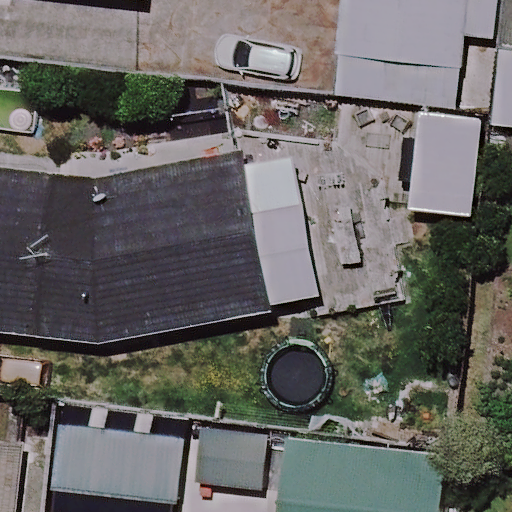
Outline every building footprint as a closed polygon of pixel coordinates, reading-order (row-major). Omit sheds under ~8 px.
[(469,0),(336,0),(327,89),(459,102),(469,0)] [(511,0),(506,0),(496,131),(511,132),(511,0)] [(360,178),(247,201),(239,161),(102,188),(0,178),(0,336),(110,347),(384,292),(360,178)] [(269,439),(194,432),(189,487),(264,494),(269,439)] [(17,511),(23,446),(0,443),(0,511),(17,511)] [(439,511),(444,458),(291,445),(285,511),(439,511)]
